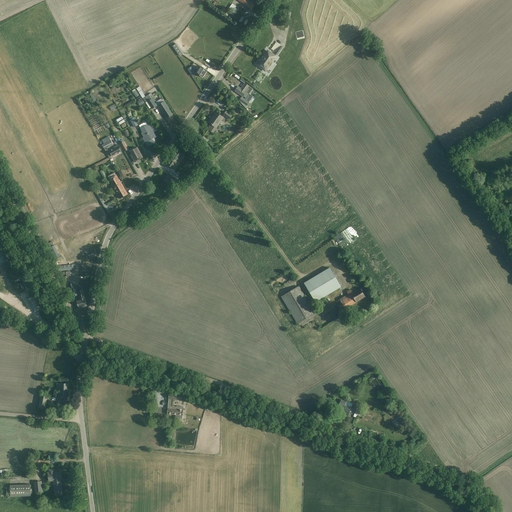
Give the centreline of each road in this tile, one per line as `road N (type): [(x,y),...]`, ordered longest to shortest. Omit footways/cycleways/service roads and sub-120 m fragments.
road 1 (unclassified): [(80,421),(82,355),(110,232),(272,0)]
road 2 (track): [(86,335),(0,177)]
